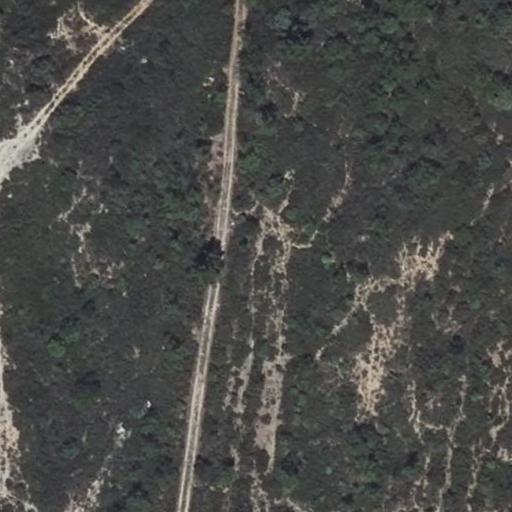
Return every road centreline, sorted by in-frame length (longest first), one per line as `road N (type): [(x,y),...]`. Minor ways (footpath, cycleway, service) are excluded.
road 1 (track): [(238,0),(181,511)]
road 2 (track): [(0,174),(151,0)]
